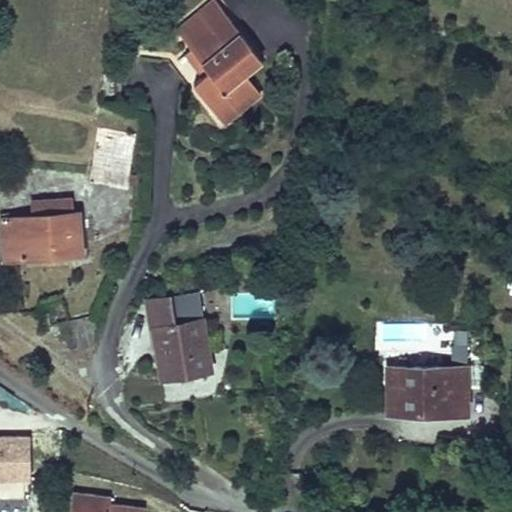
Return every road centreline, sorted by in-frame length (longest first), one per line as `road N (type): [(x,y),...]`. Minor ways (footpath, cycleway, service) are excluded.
road 1 (residential): [(265,511),(133,463),(0,372)]
road 2 (unknown): [(312,511),(297,488),(297,459),(313,434),(355,421),(497,429)]
